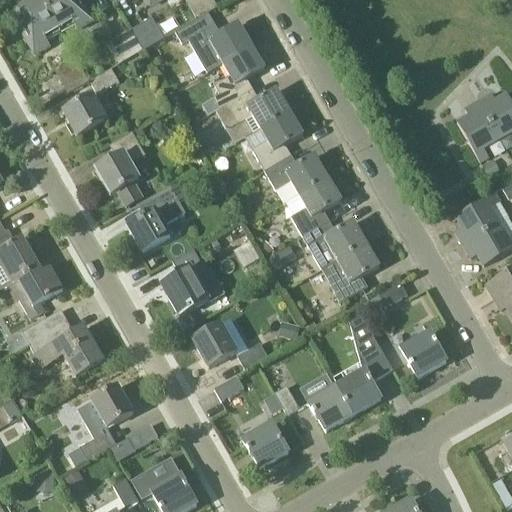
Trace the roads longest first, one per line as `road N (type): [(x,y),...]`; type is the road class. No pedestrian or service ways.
road 1 (residential): [(239,511),(0,92)]
road 2 (residential): [(505,394),(278,0)]
road 3 (residential): [(298,511),(415,446)]
